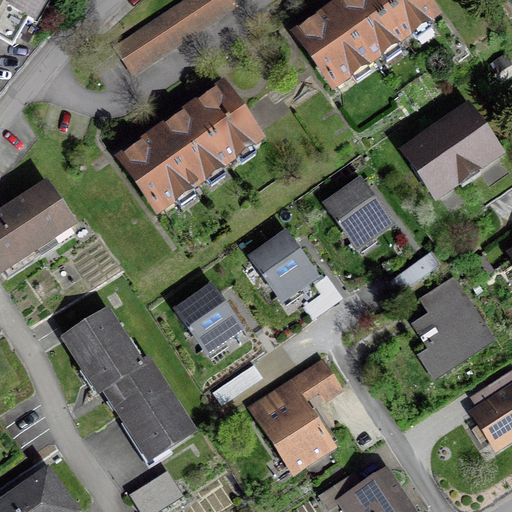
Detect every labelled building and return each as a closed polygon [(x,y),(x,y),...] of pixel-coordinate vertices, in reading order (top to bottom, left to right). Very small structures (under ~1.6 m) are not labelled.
[(0,0),(0,40),(12,48),(28,21),(33,24),(46,0),(0,0)] [(188,0),(114,49),(131,74),(235,5),(231,0),(188,0)] [(349,0),(348,1),(384,52),(435,16),(423,0),(349,0)] [(297,37),(333,88),(384,52),(348,1),(297,37)] [(172,125),(208,176),(259,140),(223,89),(172,125)] [(436,200),(458,184),(455,178),(473,165),(477,171),(500,155),(487,137),(485,139),(478,129),(480,127),(468,110),(445,126),(454,137),(435,151),(427,139),(404,154),(416,172),(419,170),(426,180),(423,182),(436,200)] [(121,161),(157,212),(208,176),(172,125),(121,161)] [(353,245),(387,221),(361,185),(327,208),(353,245)] [(0,219),(0,273),(71,227),(46,189),(0,219)] [(278,298),(312,274),(286,237),(252,261),(278,298)] [(419,280),(438,267),(429,255),(411,269),(419,280)] [(238,327),(211,290),(178,314),(204,351),(238,327)] [(313,319),(330,307),(322,296),(305,308),(313,319)] [(491,342),(462,296),(415,326),(431,350),(433,349),(447,371),(491,342)] [(67,340),(100,393),(106,389),(151,461),(191,435),(145,362),(138,366),(106,315),(67,340)] [(260,424),(292,474),(332,448),(300,399),(319,386),(327,398),(339,390),(323,365),(268,400),(277,413),(260,424)] [(240,394),(232,382),(213,395),(221,406),(240,394)] [(511,390),(474,415),(496,449),(511,438),(511,390)] [(341,503),(346,511),(412,511),(387,472),(341,503)] [(0,508),(0,511),(72,511),(47,475),(0,508)]
